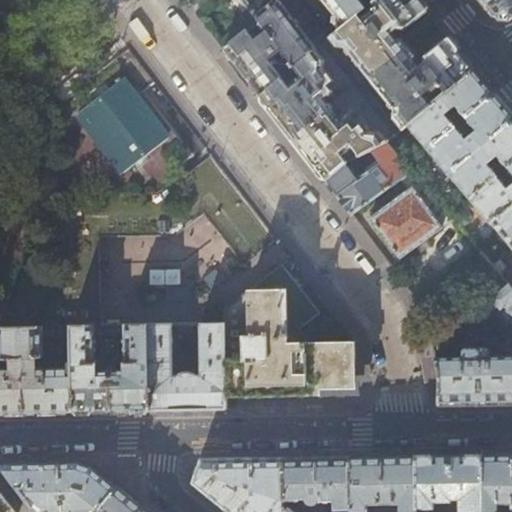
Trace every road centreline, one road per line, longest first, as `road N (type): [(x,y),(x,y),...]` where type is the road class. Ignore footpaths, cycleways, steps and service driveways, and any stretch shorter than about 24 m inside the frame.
road 1 (residential): [(139,0),(388,314),(396,427)]
road 2 (residential): [(162,434),(396,427)]
road 3 (residential): [(0,441),(162,434)]
